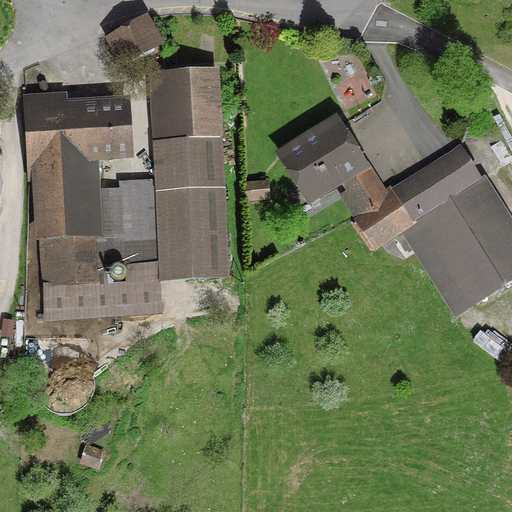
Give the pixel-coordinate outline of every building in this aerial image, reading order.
[(138,28),(116,41),(129,63),(151,51),(138,28)] [(212,75),(162,78),(173,279),(224,276),(212,75)] [(26,180),(34,179),(42,287),(89,284),(82,155),(126,153),(124,108),(62,112),(62,104),(26,106),(26,109),(24,109),(26,180)] [(306,199),(339,178),(359,166),(333,125),(280,158),(306,199)] [(511,265),(463,188),(476,180),(458,151),(398,188),(470,302),(511,275),(511,265)] [(341,196),(372,244),(405,221),(391,199),(383,204),(359,166),(339,178),(347,192),(341,196)] [(142,184),(118,185),(121,241),(145,240),(142,184)] [(264,184),(244,186),(245,199),(265,197),(264,184)] [(84,449),(80,463),(94,468),(99,454),(84,449)]
